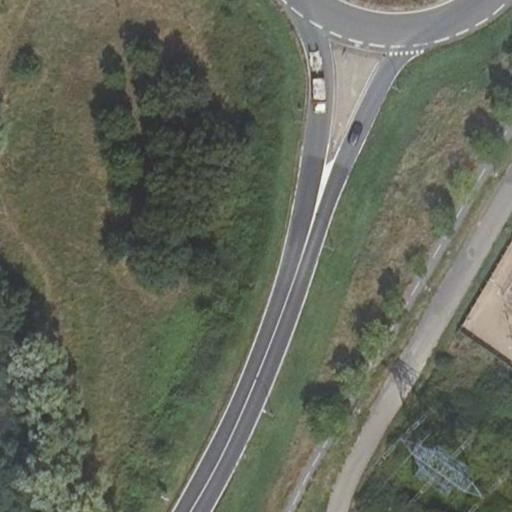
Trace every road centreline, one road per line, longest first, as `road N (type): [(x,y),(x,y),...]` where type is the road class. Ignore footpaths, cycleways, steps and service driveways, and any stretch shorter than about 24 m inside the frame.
road 1 (unclassified): [(335,511),(360,451),(511,193)]
road 2 (secondary): [(191,511),(260,374),(322,182)]
road 3 (secondary): [(322,182),(427,33)]
road 4 (secondary): [(316,12),(322,182)]
